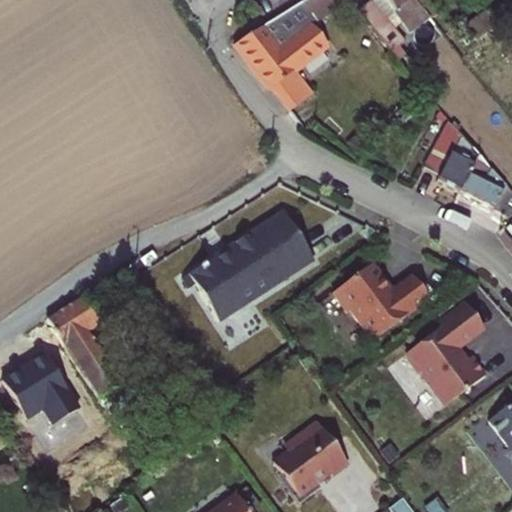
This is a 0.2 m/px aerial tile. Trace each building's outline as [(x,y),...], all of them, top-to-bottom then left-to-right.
[(304,0),(301,2),(311,14),(317,22),(345,1),(344,0),(304,0)] [(377,0),(374,0),(372,2),(395,29),(403,23),(385,0),(380,0),(378,2),(377,0)] [(380,0),(385,0),(403,23),(411,33),(430,19),(420,6),(415,0),(377,0),(378,2),(380,0)] [(301,2),(273,20),(284,35),(311,14),(301,2)] [(372,2),(357,12),(399,61),(406,55),(400,46),(405,41),(395,29),(372,2)] [(439,29),(430,19),(411,33),(419,44),(439,29)] [(262,27),(235,44),(270,88),(272,86),(291,108),(310,94),(293,73),(326,45),(311,26),(281,51),(262,27)] [(459,193),(478,156),(459,135),(447,125),(424,169),(440,177),(438,183),(459,193)] [(511,193),(478,156),(459,193),(498,212),(508,219),(511,216),(511,193)] [(312,261),(282,214),(246,238),(224,252),(227,255),(214,263),(212,260),(186,277),(192,287),(217,323),(312,261)] [(224,252),(212,260),(214,263),(227,255),(224,252)] [(392,292),(372,265),(332,295),(372,342),(429,300),(412,277),(392,292)] [(192,287),(186,277),(179,281),(186,291),(192,287)] [(81,372),(99,399),(124,383),(88,331),(111,318),(97,293),(87,299),(86,296),(47,320),(81,372)] [(483,330),(465,306),(438,326),(440,329),(406,355),(407,363),(444,407),(484,377),(470,358),(465,362),(456,350),(483,330)] [(9,344),(22,365),(43,397),(81,372),(47,320),(9,344)] [(9,344),(0,349),(0,365),(7,375),(22,365),(9,344)] [(511,456),(511,404),(489,422),(509,449),(508,454),(511,456)] [(333,478),(348,466),(318,425),(308,433),(306,431),(284,448),(287,452),(272,463),(287,483),(286,490),(299,506),(322,489),(317,483),(322,480),(325,481),(331,476),(333,478)] [(247,511),(236,495),(212,511),(247,511)]
